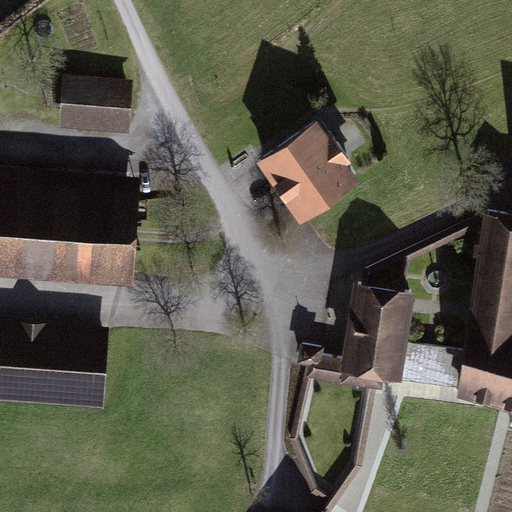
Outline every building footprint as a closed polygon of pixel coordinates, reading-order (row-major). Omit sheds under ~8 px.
[(133,76),(63,71),(59,126),(129,130),(133,76)] [(330,131),(317,113),(256,155),(300,219),(361,177),(348,157),(351,155),(333,129),(330,131)] [(0,272),(133,283),(141,174),(0,163),(0,272)] [(511,406),(511,208),(485,205),(453,389),(511,406)] [(476,210),(379,262),(391,265),(478,218),(476,210)] [(361,258),(340,349),(377,358),(391,363),(398,337),(413,270),(391,265),(379,262),(361,258)] [(0,396),(104,405),(110,323),(0,315),(0,396)] [(453,345),(398,337),(391,363),(447,372),(453,345)] [(283,428),(283,477),(301,492),(295,504),(291,511),(293,511),(305,511),(308,510),(352,448),(377,358),(340,349),(311,342),(283,428)] [(264,511),(293,511),(291,511),(271,501),(264,511)]
